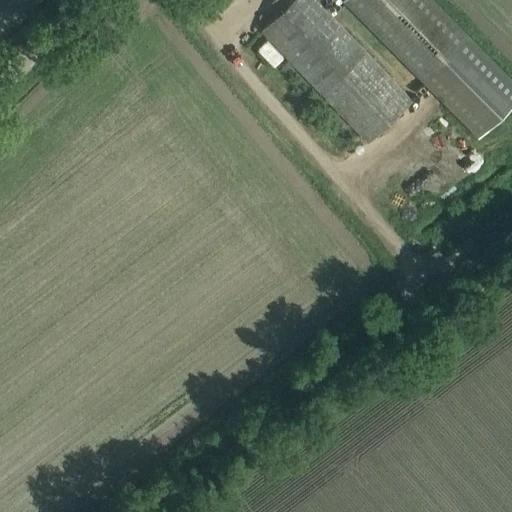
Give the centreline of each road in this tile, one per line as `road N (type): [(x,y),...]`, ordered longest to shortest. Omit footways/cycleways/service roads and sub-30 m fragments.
road 1 (track): [(184,0),(422,271)]
road 2 (tertiary): [(0,86),(87,0)]
